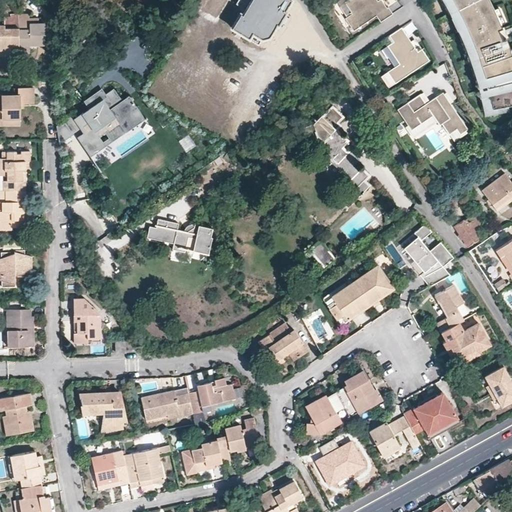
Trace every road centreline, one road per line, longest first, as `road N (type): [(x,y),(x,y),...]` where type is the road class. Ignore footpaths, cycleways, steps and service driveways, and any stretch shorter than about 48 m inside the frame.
road 1 (residential): [(280,396),(277,461),(241,481),(109,511)]
road 2 (residential): [(53,368),(215,354),(231,357),(280,396)]
road 3 (residential): [(50,147),(53,368)]
road 4 (residential): [(407,308),(437,378),(394,394),(366,340)]
road 5 (residential): [(511,436),(377,511)]
road 6 (residential): [(53,368),(75,511)]
